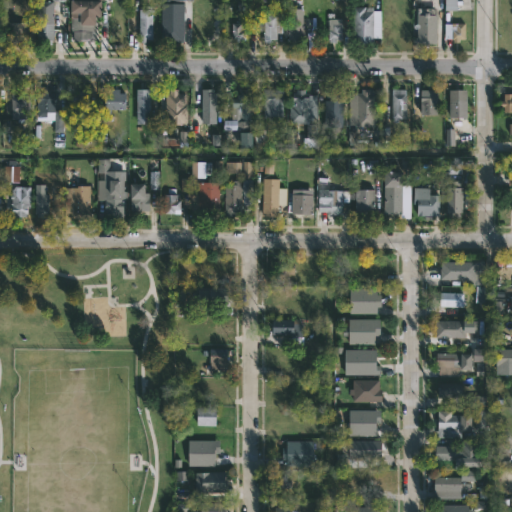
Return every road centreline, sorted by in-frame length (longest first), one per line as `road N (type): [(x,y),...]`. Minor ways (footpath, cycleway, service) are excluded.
road 1 (residential): [(511,66),(0,68)]
road 2 (residential): [(511,242),(0,242)]
road 3 (residential): [(413,511),(413,243)]
road 4 (residential): [(250,511),(251,244)]
road 5 (residential): [(489,243),(484,0)]
